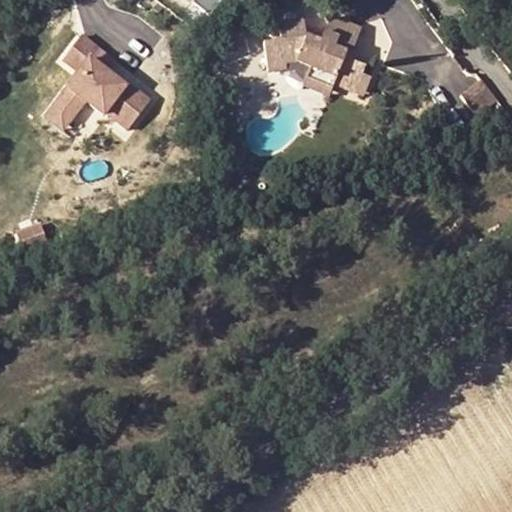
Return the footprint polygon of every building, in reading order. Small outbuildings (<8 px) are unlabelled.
[(215,16),(227,0),(198,0),(197,2),(215,16)] [(324,83),(349,92),(350,89),(353,81),(374,87),(378,73),(380,64),(358,58),(361,51),(350,48),(351,41),(368,45),(373,27),(339,19),(332,42),(317,38),(313,24),(288,31),(292,47),(275,52),(283,80),(302,75),(300,69),(317,64),(330,69),(324,83)] [(73,125),(85,110),(103,124),(105,122),(127,140),(150,112),(128,94),(125,98),(90,69),(99,58),(84,45),(65,68),(80,81),(56,111),(73,125)] [(254,59),(251,49),(240,52),(243,61),(254,59)] [(388,76),(378,73),(374,87),(353,81),(350,89),(381,98),(388,76)] [(481,81),(460,97),(476,118),(498,103),(481,81)] [(320,93),(345,102),(349,92),(324,83),(320,93)] [(56,111),(44,124),(62,139),(73,125),(56,111)]
